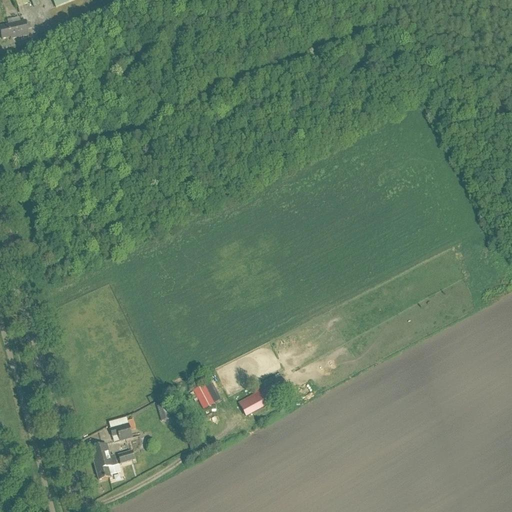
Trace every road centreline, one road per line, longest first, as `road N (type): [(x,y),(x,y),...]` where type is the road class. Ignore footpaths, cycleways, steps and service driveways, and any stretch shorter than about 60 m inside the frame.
road 1 (track): [(0,181),(381,14),(389,0)]
road 2 (tertiary): [(80,511),(0,212)]
